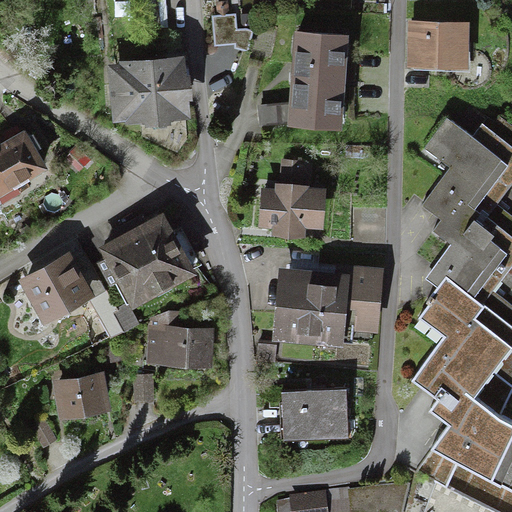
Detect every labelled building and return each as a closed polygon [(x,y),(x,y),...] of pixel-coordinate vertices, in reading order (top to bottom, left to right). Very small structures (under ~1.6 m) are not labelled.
[(464,24),(415,23),(414,62),(463,63),(464,24)] [(292,101),(259,106),(264,124),(292,121),(340,125),(345,36),(300,32),(292,101)] [(182,109),(178,61),(115,66),(120,115),(182,109)] [(454,422),(435,448),(511,482),(511,122),(501,115),(496,122),(488,116),(474,135),(447,115),(424,146),(450,166),(422,204),(441,218),(433,228),(454,244),(430,276),(439,283),(417,313),(446,335),(416,376),(443,396),(435,407),(454,422)] [(18,139),(0,148),(0,203),(41,181),(18,139)] [(311,165),(284,162),(281,192),(269,191),(267,214),(282,216),(280,226),(300,228),(301,216),(315,218),(317,193),(308,192),(311,165)] [(162,214),(104,246),(135,300),(192,268),(162,214)] [(70,254),(27,278),(50,319),(106,287),(92,262),(79,269),(70,254)] [(371,345),(379,280),(343,275),(342,286),(272,277),(263,350),(335,359),(337,340),(371,345)] [(206,360),(207,329),(152,327),(151,359),(206,360)] [(98,372),(59,380),(64,411),(104,404),(98,372)] [(151,375),(135,374),(134,401),(151,401),(151,375)] [(349,385),(284,387),(285,438),(350,436),(349,385)] [(45,417),(31,426),(42,446),(56,438),(45,417)] [(350,487),(279,500),(280,511),(402,511),(407,487),(352,493),(350,487)]
